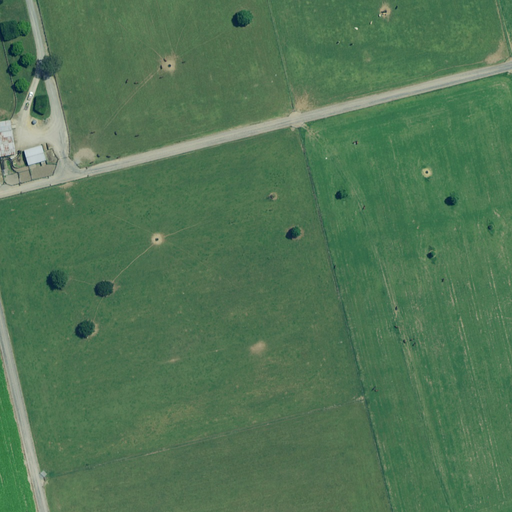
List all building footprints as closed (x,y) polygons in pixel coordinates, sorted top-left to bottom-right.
[(15,36),(13,24),(4,26),(6,37),(15,36)] [(0,132),(12,131),(10,121),(0,122),(0,132)] [(12,131),(0,132),(0,143),(13,142),(12,131)] [(13,142),(0,143),(0,156),(15,154),(13,142)] [(46,160),(42,146),(24,151),(29,166),(46,160)]
